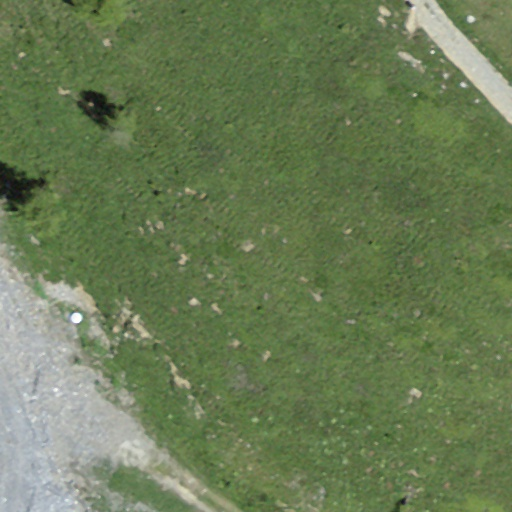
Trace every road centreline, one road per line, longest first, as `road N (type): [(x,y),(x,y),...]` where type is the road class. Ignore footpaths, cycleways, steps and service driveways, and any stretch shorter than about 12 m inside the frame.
road 1 (track): [(0,364),(52,418),(195,511)]
road 2 (track): [(511,106),(418,0)]
road 3 (track): [(52,418),(6,431),(23,511)]
